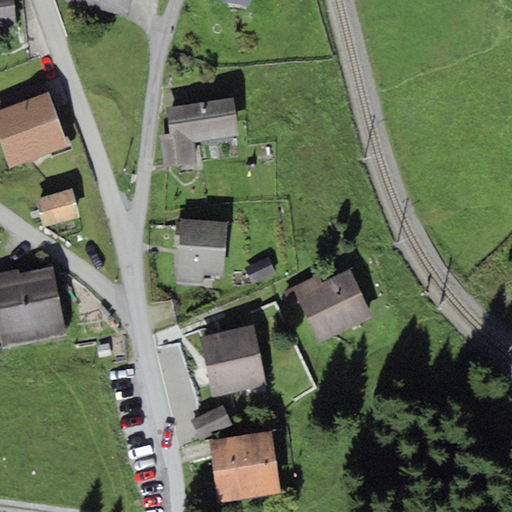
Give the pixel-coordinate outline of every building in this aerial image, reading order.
[(0,0),(0,27),(16,25),(13,0),(0,0)] [(132,0),(64,0),(65,0),(129,15),(132,0)] [(0,144),(10,168),(67,145),(45,92),(0,110),(0,144)] [(232,97),(166,108),(170,134),(159,136),(164,167),(196,162),(193,142),(238,134),(232,97)] [(78,191),(43,201),(50,227),(86,217),(78,191)] [(180,219),(178,245),(224,248),(226,222),(180,219)] [(224,248),(178,245),(175,282),(203,284),(204,274),(223,276),(224,248)] [(253,284),(274,273),(266,257),(245,268),(253,284)] [(0,308),(59,297),(53,267),(19,274),(18,268),(0,271),(0,308)] [(318,343),(372,317),(349,269),(322,282),(318,274),(284,291),(290,305),(298,302),(318,343)] [(59,297),(0,308),(0,343),(1,347),(66,334),(59,297)] [(199,337),(206,365),(259,353),(253,325),(199,337)] [(267,385),(259,353),(206,365),(213,397),(267,385)] [(200,441),(232,424),(222,405),(190,421),(200,441)] [(217,501),(280,492),(271,431),(208,440),(217,501)]
